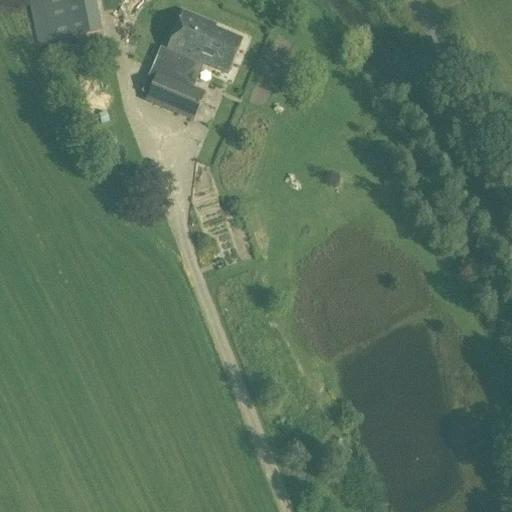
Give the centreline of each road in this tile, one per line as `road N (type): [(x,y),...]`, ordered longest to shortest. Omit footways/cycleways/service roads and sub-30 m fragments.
road 1 (unknown): [(284,511),(132,100)]
road 2 (unclassified): [(511,143),(419,0)]
